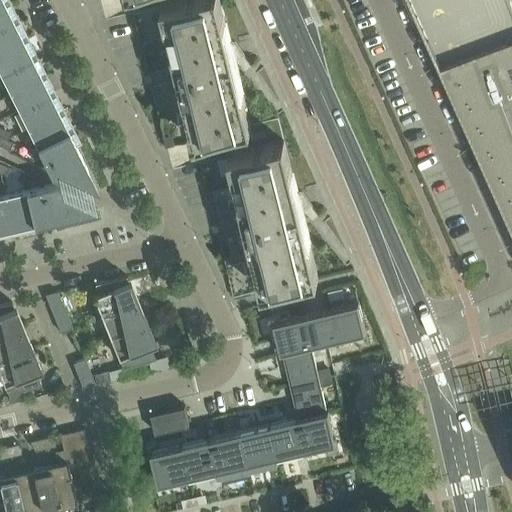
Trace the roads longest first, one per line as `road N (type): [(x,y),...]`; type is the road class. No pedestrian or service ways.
road 1 (residential): [(379,0),(500,280),(427,315)]
road 2 (residential): [(0,425),(196,382),(221,365),(226,334),(184,241)]
road 3 (residential): [(184,241),(61,0)]
road 4 (tertiary): [(427,315),(334,125)]
road 5 (tertiary): [(334,125),(406,322)]
road 6 (residential): [(0,286),(184,241)]
road 7 (tertiary): [(334,125),(279,0)]
